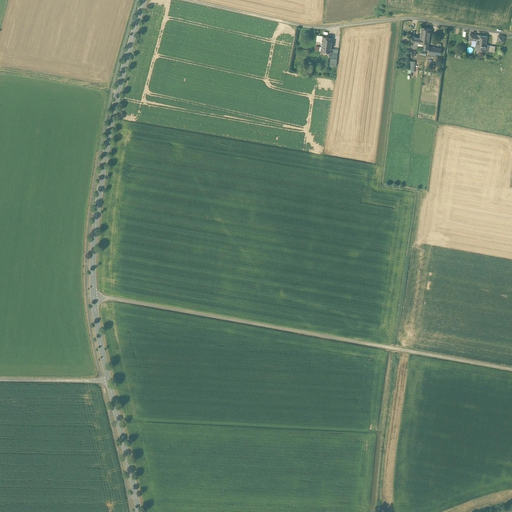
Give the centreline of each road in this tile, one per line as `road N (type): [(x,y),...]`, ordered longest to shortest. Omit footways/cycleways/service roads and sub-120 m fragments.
road 1 (unclassified): [(511,369),(94,295)]
road 2 (residential): [(191,0),(316,27),(414,18),(511,34)]
road 3 (tertiary): [(94,295),(108,140),(143,0)]
road 4 (tertiary): [(138,511),(108,380)]
